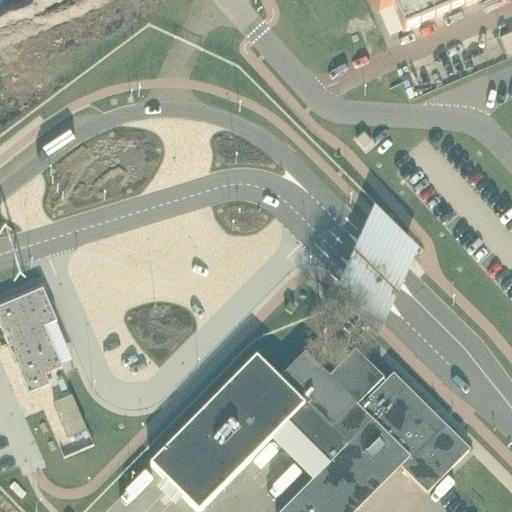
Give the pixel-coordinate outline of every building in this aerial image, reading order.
[(404,34),(449,15),(483,0),(373,0),(380,14),(393,8),(404,34)] [(365,136),(358,142),(365,152),(373,145),(365,136)] [(375,211),(334,300),(378,343),(418,254),(375,211)] [(51,388),(46,378),(61,372),(63,371),(45,330),(57,325),(43,292),(0,310),(0,327),(5,339),(0,341),(0,346),(2,350),(8,347),(30,397),(51,388)] [(289,305),(285,311),(292,315),(295,309),(289,305)] [(257,361),(151,468),(152,468),(166,482),(170,486),(180,496),(184,501),(195,511),(202,511),(271,442),(283,431),(284,432),(293,442),(297,445),(301,449),(307,456),(311,459),(315,463),(325,473),(348,450),(335,438),(386,385),(384,383),(385,382),(356,354),(330,380),(306,356),(279,382),(267,371),(257,361)] [(314,485),(286,511),(346,511),(355,503),(359,508),(361,510),(362,509),(359,507),(355,503),(378,480),(380,478),(386,472),(392,466),(395,463),(402,470),(427,496),(470,453),(394,378),(386,385),(335,438),(348,450),(325,473),(314,485)] [(63,382),(58,384),(62,394),(68,392),(63,382)] [(87,432),(72,398),(54,406),(69,440),(87,432)] [(297,445),(282,431),(270,444),(313,486),(325,473),(311,459),(297,445)] [(360,511),(402,470),(394,463),(355,503),(362,509),(361,510),(355,503),(346,511),(360,511)]
